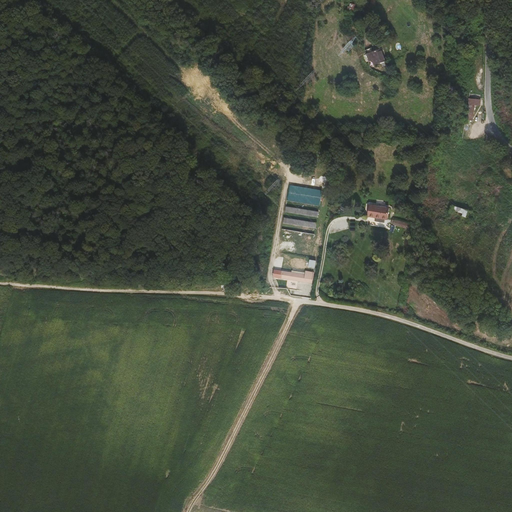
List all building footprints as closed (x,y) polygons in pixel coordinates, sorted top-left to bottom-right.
[(385,61),(383,56),(380,49),(365,54),(367,62),(370,60),(373,65),(379,63),(381,68),(387,66),(385,61)] [(467,122),(473,123),(476,108),(479,109),(480,104),(471,102),(467,122)] [(289,190),(287,201),(320,205),(322,194),(289,190)] [(453,198),(469,203),(471,196),(455,192),(453,198)] [(389,219),(390,206),(370,204),(368,217),(389,219)] [(463,213),(463,216),(467,217),(469,210),(455,205),(453,210),(463,213)] [(286,206),(285,211),(318,217),(319,211),(286,206)] [(285,217),(284,223),(316,228),(317,223),(285,217)] [(367,223),(366,223),(365,228),(383,231),(386,231),(387,226),(388,221),(368,218),(367,223)] [(395,220),(394,226),(410,228),(411,223),(395,220)] [(314,272),(274,268),(273,278),(313,282),(314,272)]
